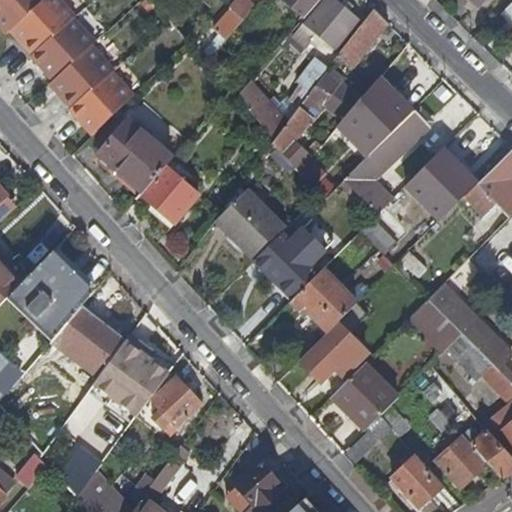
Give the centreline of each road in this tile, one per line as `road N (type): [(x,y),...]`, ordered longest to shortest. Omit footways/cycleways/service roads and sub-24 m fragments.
road 1 (residential): [(0,115),(361,511)]
road 2 (residential): [(402,0),(511,114)]
